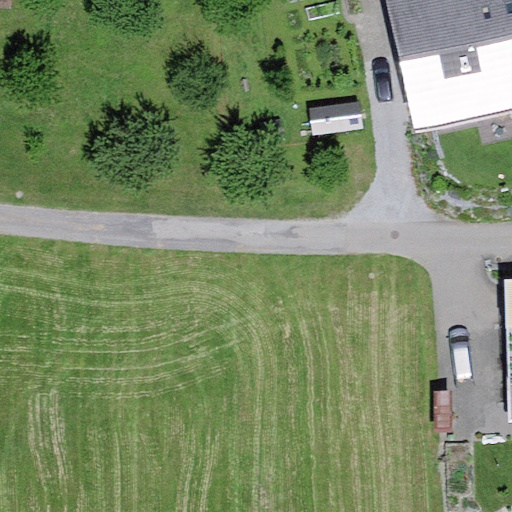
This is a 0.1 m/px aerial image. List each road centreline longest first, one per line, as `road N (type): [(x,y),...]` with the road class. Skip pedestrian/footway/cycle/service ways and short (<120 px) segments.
road 1 (residential): [(511,244),(158,234)]
road 2 (track): [(408,244),(362,16)]
road 3 (track): [(158,234),(0,220)]
